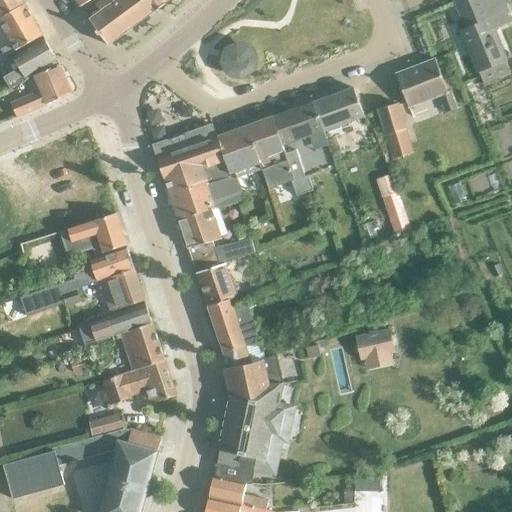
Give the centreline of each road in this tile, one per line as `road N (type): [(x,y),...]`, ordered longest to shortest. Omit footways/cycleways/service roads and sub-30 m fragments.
road 1 (tertiary): [(175,511),(199,409),(196,358),(134,178),(122,116),(104,96)]
road 2 (residential): [(152,62),(215,110),(374,52),(382,37),(375,0)]
